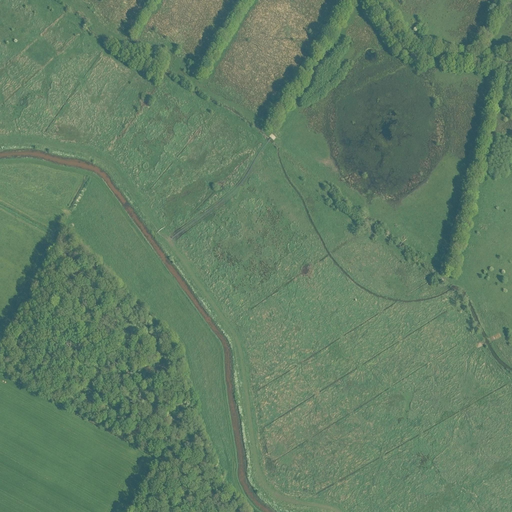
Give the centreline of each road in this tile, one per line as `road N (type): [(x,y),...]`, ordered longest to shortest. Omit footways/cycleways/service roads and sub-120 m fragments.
road 1 (track): [(0,162),(41,162),(89,174),(105,188),(215,342),(236,482),(258,511)]
road 2 (track): [(335,511),(282,499),(261,483),(239,347),(168,241)]
road 3 (track): [(511,63),(410,53),(373,0)]
